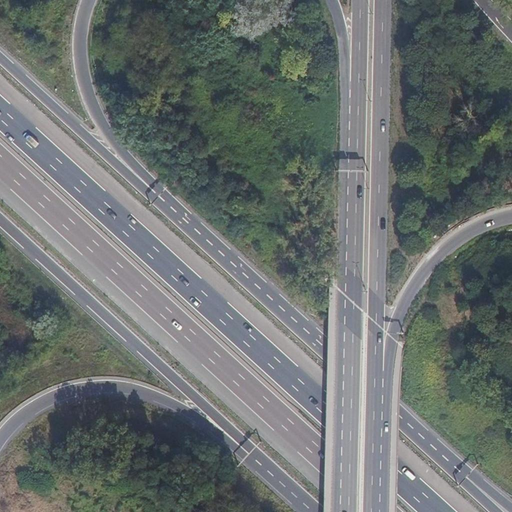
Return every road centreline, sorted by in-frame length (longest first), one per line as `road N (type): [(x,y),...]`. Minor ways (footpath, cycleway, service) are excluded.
road 1 (motorway): [(437,511),(0,109)]
road 2 (motorway): [(0,164),(381,511)]
road 3 (motorway): [(465,474),(160,197)]
road 4 (primary): [(352,111),(347,511)]
road 5 (primary): [(377,370),(381,0)]
road 6 (motorway): [(0,228),(216,428)]
road 7 (motorway): [(0,438),(48,399),(95,386),(151,393),(216,428)]
road 8 (motorway): [(160,197),(93,107),(80,53),(90,0)]
road 9 (motorway): [(377,370),(404,302),(447,245),(511,215)]
road 10 (motorway): [(160,197),(111,164),(0,59)]
road 11 (primary): [(374,511),(377,370)]
road 12 (motorway): [(216,428),(312,511)]
